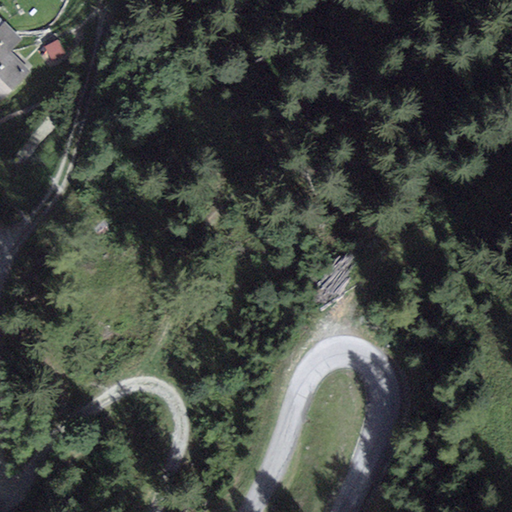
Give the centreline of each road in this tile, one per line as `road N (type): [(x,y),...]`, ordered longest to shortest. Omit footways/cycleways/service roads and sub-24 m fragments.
road 1 (unclassified): [(249,511),(310,372),(341,353),(370,366),(382,391),(378,425),(342,511)]
road 2 (track): [(155,511),(183,430),(169,393),(142,379),(125,382),(67,424),(23,484),(9,487),(0,470)]
road 3 (track): [(0,279),(20,235),(61,181),(103,10)]
